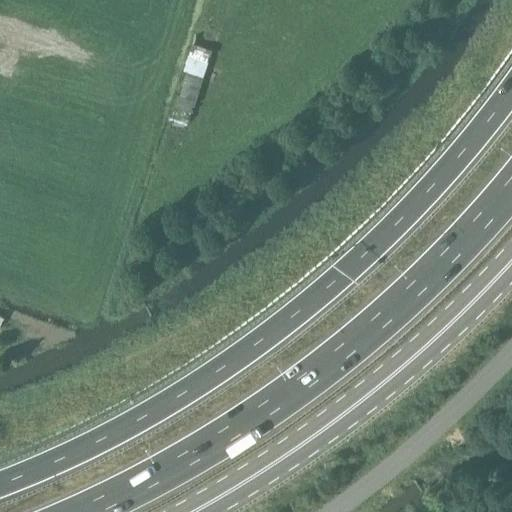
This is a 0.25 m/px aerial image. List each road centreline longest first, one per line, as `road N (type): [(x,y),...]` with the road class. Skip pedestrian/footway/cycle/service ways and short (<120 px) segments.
road 1 (primary): [(511,88),(417,203),(243,353),(162,405),(0,482)]
road 2 (primary): [(81,511),(258,416),(329,365),(415,291),(511,187)]
road 3 (primary): [(193,511),(348,412),(511,262)]
road 4 (unclassified): [(336,511),(511,355)]
